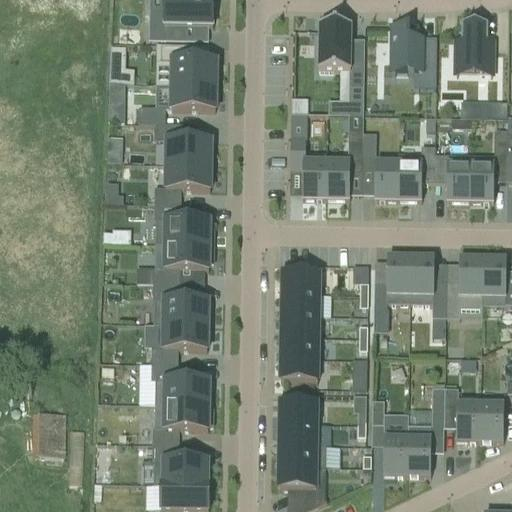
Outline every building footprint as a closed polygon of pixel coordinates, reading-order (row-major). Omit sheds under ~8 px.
[(118,0),(118,26),(143,27),(143,0),(118,0)] [(150,18),(149,36),(154,36),(154,47),(185,48),(185,33),(212,34),(213,2),(180,1),(180,0),(168,0),(168,1),(164,1),(164,18),(150,18)] [(456,47),(455,77),(491,78),(491,48),(487,48),(487,31),(461,31),(460,47),(456,47)] [(318,32),(318,78),(348,79),(348,95),(363,95),(363,66),(349,66),(350,32),(318,32)] [(391,32),(390,81),(434,81),(435,81),(436,45),(414,45),(414,46),(409,46),(409,34),(409,33),(406,33),(400,33),(391,32)] [(161,52),(160,68),(172,69),(171,92),(215,93),(216,68),(187,67),(187,52),(161,52)] [(109,79),(109,91),(133,91),(133,79),(109,79)] [(171,92),(171,117),(215,118),(215,93),(171,92)] [(404,119),(405,93),(366,92),(365,119),(404,119)] [(327,123),(346,123),(346,110),(328,109),(327,123)] [(506,109),(480,109),(479,125),(506,125),(506,109)] [(138,115),(138,132),(155,132),(164,132),(165,116),(155,115),(138,115)] [(425,124),(425,137),(433,137),(433,124),(425,124)] [(462,125),(461,135),(470,135),(471,125),(462,125)] [(155,132),(155,148),(166,148),(166,172),(210,173),(210,148),(181,147),(182,132),(164,132),(155,132)] [(326,171),(325,207),(349,207),(350,178),(362,178),(362,166),(362,141),(362,138),(348,138),(347,163),(326,163),(326,171)] [(470,163),(469,209),(493,209),(493,189),(505,189),(506,164),(506,140),(493,139),(493,164),(470,163)] [(362,141),(362,166),(375,166),(375,141),(362,141)] [(290,145),(290,178),(302,178),(302,206),(325,207),(326,171),(326,163),(304,162),(304,145),(290,145)] [(398,172),(397,208),(421,208),(421,190),(433,191),(434,163),(434,155),(420,154),(420,163),(398,162),(398,172)] [(434,163),(433,191),(446,191),(445,209),(469,209),(470,163),(446,163),(434,163)] [(154,196),(154,212),(180,212),(180,198),(209,198),(210,173),(166,172),(165,196),(154,196)] [(374,172),(374,208),(397,208),(398,172),(374,172)] [(154,212),(154,228),(155,228),(155,252),(213,253),(213,236),(209,236),(209,228),(180,227),(180,212),(154,212)] [(103,242),(103,251),(112,252),(113,241),(103,241),(103,242)] [(153,277),(152,292),(179,292),(179,277),(208,278),(208,270),(213,270),(213,253),(155,252),(154,277),(153,277)] [(374,292),(373,318),(387,318),(387,312),(409,312),(410,266),(386,266),(386,292),(374,292)] [(410,266),(409,312),(432,312),(432,326),(445,326),(446,291),(433,291),(434,267),(410,266)] [(446,291),(445,326),(459,326),(459,313),(481,313),(482,268),(458,267),(458,291),(446,291)] [(482,268),(481,313),(505,314),(505,313),(511,313),(511,280),(506,280),(506,268),(482,268)] [(281,301),(318,302),(318,280),(282,279),(281,301)] [(359,291),(359,303),(367,303),(367,291),(359,291)] [(152,292),(152,307),(154,307),(153,332),(207,333),(207,308),(179,307),(179,292),(152,292)] [(281,323),(318,324),(318,302),(281,301),(281,323)] [(367,303),(359,303),(359,315),(367,315),(367,303)] [(318,324),(281,323),(281,345),(317,346),(318,324)] [(151,356),(151,372),(177,372),(178,357),(206,358),(207,333),(153,332),(153,333),(163,333),(162,356),(151,356)] [(367,346),(367,334),(359,334),(358,346),(367,346)] [(317,346),(281,345),(280,367),(317,368),(317,346)] [(367,346),(358,346),(358,359),(366,359),(367,346)] [(365,395),(367,367),(353,366),(351,394),(365,395)] [(280,367),(280,389),(317,390),(317,368),(280,367)] [(151,372),(151,388),(155,388),(154,412),(208,413),(208,388),(177,387),(177,372),(151,372)] [(444,397),(443,421),(455,421),(456,413),(456,397),(444,397)] [(502,450),(503,406),(479,406),(479,414),(479,450),(502,450)] [(279,409),(279,431),(316,431),(316,409),(279,409)] [(152,436),(152,452),(178,452),(179,438),(207,438),(207,433),(212,433),(212,417),(208,417),(208,413),(154,412),(154,436),(152,436)] [(479,450),(479,414),(456,413),(455,421),(455,449),(479,450)] [(64,463),(66,419),(32,418),(30,462),(64,463)] [(357,420),(357,432),(365,433),(365,420),(357,420)] [(279,431),(279,453),(316,453),(316,452),(316,431),(279,431)] [(365,433),(357,432),(357,445),(365,445),(365,433)] [(407,447),(406,483),(430,484),(430,461),(431,448),(431,433),(407,432),(407,439),(407,447)] [(406,483),(407,447),(407,439),(383,439),(383,483),(406,483)] [(152,452),(152,468),(153,468),(153,492),(208,493),(208,492),(206,492),(207,468),(178,467),(178,452),(152,452)] [(279,453),(278,475),(315,476),(325,476),(325,453),(316,452),(316,453),(279,453)] [(370,476),(370,464),(362,464),(362,476),(370,476)] [(278,475),(278,497),(290,497),(289,511),(321,511),(315,498),(315,476),(278,475)] [(153,492),(153,493),(161,493),(160,511),(207,511),(208,493),(153,492)]
